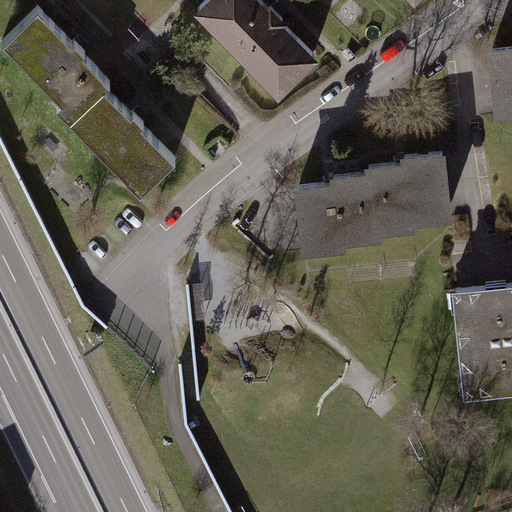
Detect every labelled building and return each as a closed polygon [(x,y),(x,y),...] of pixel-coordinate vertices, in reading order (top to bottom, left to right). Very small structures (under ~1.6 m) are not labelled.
[(261,0),(207,0),(200,7),(278,89),(314,54),(261,0)] [(58,105),(71,119),(105,86),(112,79),(39,5),(4,40),(63,100),(58,105)] [(511,36),(485,39),(491,109),(511,106),(511,36)] [(105,86),(71,119),(142,191),(176,158),(105,86)] [(327,173),(292,177),(298,244),(341,240),(341,234),(377,230),(377,224),(414,220),(413,214),(448,211),(442,143),(407,146),(398,147),(398,152),(363,156),(363,163),(333,166),(326,167),(327,173)] [(511,284),(451,290),(459,394),(511,389),(511,284)]
